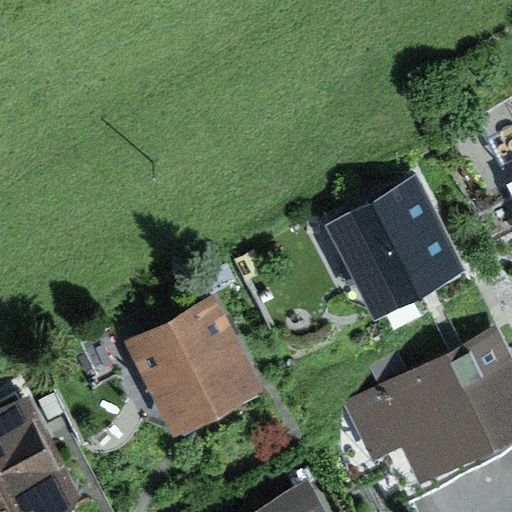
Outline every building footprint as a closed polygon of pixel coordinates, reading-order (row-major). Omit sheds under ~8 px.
[(432,164),(347,209),(398,302),(482,256),(432,164)] [(227,281),(142,329),(194,423),(280,375),(227,281)] [(511,317),(508,310),(355,395),(387,451),(421,432),(445,475),(511,437),(511,317)] [(51,371),(0,394),(0,511),(89,511),(103,483),(51,371)] [(349,511),(329,474),(255,511),(349,511)]
